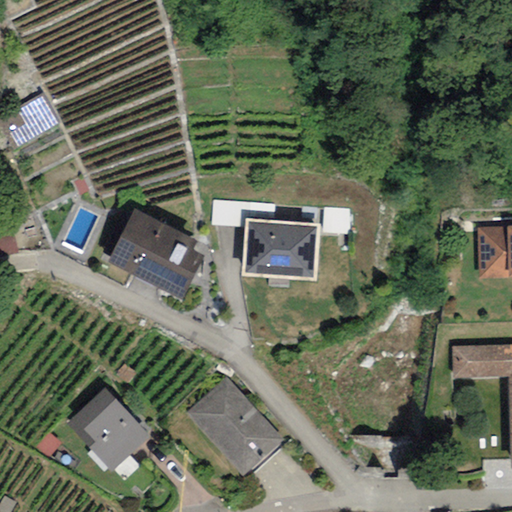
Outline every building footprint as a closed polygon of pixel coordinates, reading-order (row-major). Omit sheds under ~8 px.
[(275,206),(213,202),(211,225),(244,227),(245,220),(274,221),(275,206)] [(349,208),(323,208),(323,233),(349,234),(349,208)] [(203,255),(193,250),(197,241),(134,210),(107,263),(181,300),(203,255)] [(316,281),(320,225),(274,221),(245,220),(244,227),(241,276),(316,281)] [(511,227),(477,228),(478,279),(511,277),(511,227)] [(511,345),(452,347),(453,379),(509,377),(511,470),(511,469),(511,345)] [(226,377),(186,414),(244,478),(285,441),(226,377)] [(150,437),(104,389),(66,425),(111,473),(150,437)]
